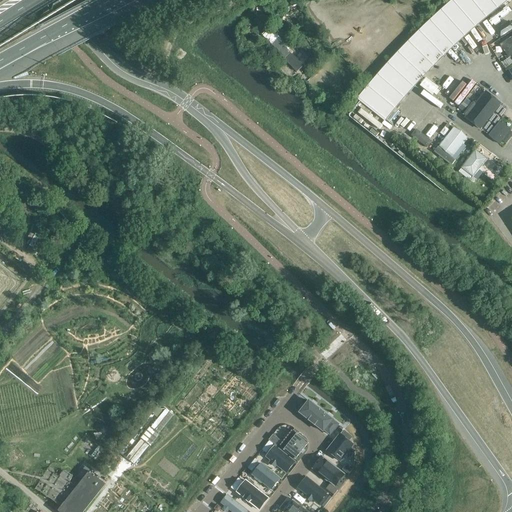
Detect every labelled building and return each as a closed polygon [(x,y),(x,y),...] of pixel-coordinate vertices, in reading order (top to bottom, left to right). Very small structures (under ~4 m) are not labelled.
[(494,10),(505,2),(503,0),(458,0),(448,9),(468,32),(476,25),(483,19),(494,10)] [(468,32),(448,9),(438,18),(429,26),(450,49),(459,40),(468,32)] [(501,37),(511,30),(511,23),(510,21),(497,29),(501,37)] [(263,34),(296,70),(310,58),(277,22),(263,34)] [(442,57),(450,49),(429,26),(419,36),(413,42),(404,52),(394,62),(417,83),(425,74),(433,65),(442,57)] [(473,57),(481,53),(470,35),(463,39),(473,57)] [(511,55),(511,36),(501,44),(509,57),(511,55)] [(503,62),(507,69),(511,65),(511,58),(511,57),(503,62)] [(401,100),(407,94),(412,88),(417,83),(394,62),(386,71),(378,80),(369,90),(361,101),(393,126),(385,119),(390,113),(396,107),(401,100)] [(481,130),(502,103),(486,91),(466,118),(481,130)] [(429,128),(432,122),(421,115),(408,136),(412,139),(413,137),(424,144),(429,135),(434,138),(440,128),(437,126),(433,132),(426,128),(426,127),(429,128)] [(511,130),(500,121),(489,135),(500,144),(503,141),(507,144),(511,136),(511,132),(510,131),(511,130)] [(468,138),(454,127),(439,146),(456,160),(467,146),(464,144),(468,138)] [(487,159),(476,151),(462,168),(459,171),(459,172),(470,181),(471,180),(475,184),(483,174),(483,173),(479,170),(487,159)] [(336,420),(310,400),(299,414),(325,434),(326,433),(331,437),(341,426),(335,421),(336,420)] [(341,434),(340,433),(326,450),(341,462),(347,454),(351,457),(356,451),(353,448),(356,444),(350,440),(353,437),(345,430),(341,434)] [(309,442),(297,433),(283,450),(295,460),(309,442)] [(277,446),(281,441),(273,434),(269,439),(277,446)] [(296,462),(275,445),(266,457),(271,461),(269,463),(275,468),(277,466),(287,474),(296,462)] [(346,474),(323,455),(313,468),(337,486),(346,474)] [(281,478),(261,463),(252,475),(272,490),(281,478)] [(353,470),(346,465),(343,470),(349,475),(353,470)] [(83,479),(89,471),(90,470),(89,469),(86,467),(79,476),(81,478),(83,479)] [(58,511),(82,511),(105,484),(89,472),(58,511)] [(328,493),(307,477),(298,488),(307,495),(305,498),(312,502),(313,500),(319,504),(328,493)] [(246,480),(236,492),(260,511),(269,498),(246,480)] [(338,490),(330,484),(326,489),(334,495),(338,490)] [(249,511),(227,494),(221,503),(225,506),(222,509),(226,511),(228,511),(230,510),(232,511),(249,511)] [(332,498),(328,494),(320,504),(325,507),(332,498)] [(293,500),(289,497),(280,509),(283,511),(309,511),(293,499),(293,500)]
